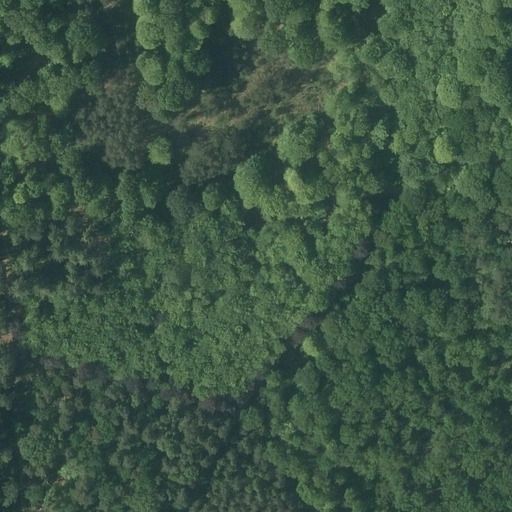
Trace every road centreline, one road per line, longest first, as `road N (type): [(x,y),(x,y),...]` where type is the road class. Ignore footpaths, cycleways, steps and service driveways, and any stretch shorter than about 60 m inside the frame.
road 1 (track): [(0,206),(393,192)]
road 2 (track): [(168,511),(233,400),(371,231),(393,192)]
road 3 (track): [(393,192),(444,153),(470,111),(511,2)]
road 4 (track): [(353,0),(393,192)]
road 5 (track): [(14,511),(4,339)]
road 6 (track): [(444,153),(463,154),(481,178),(511,277)]
